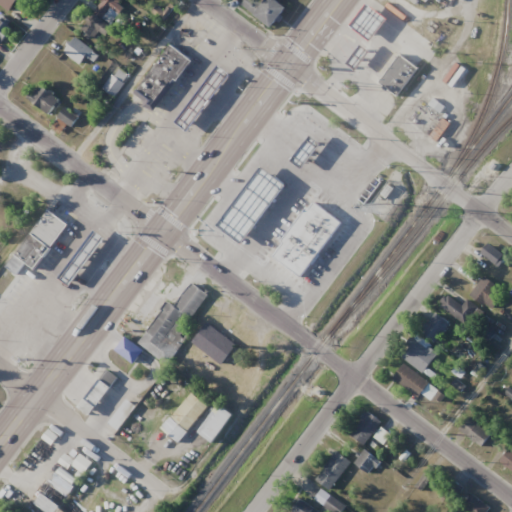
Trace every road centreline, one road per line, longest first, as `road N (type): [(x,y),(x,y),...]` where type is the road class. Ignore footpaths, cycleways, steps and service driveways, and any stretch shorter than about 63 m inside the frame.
road 1 (trunk): [(337,0),(0,444)]
road 2 (residential): [(0,108),(357,376)]
road 3 (residential): [(480,214),(253,511)]
road 4 (residential): [(205,0),(444,184)]
road 5 (residential): [(357,376),(511,498)]
road 6 (residential): [(0,369),(156,487)]
